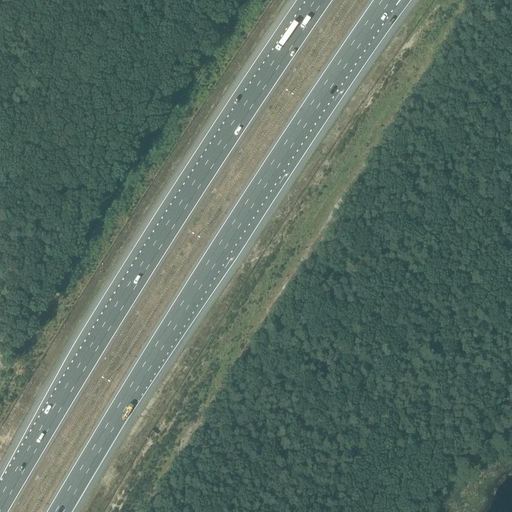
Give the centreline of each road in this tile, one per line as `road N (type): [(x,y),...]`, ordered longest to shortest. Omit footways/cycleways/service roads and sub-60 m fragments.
road 1 (motorway): [(319,0),(0,501)]
road 2 (motorway): [(58,511),(357,43)]
road 3 (track): [(419,511),(511,420)]
